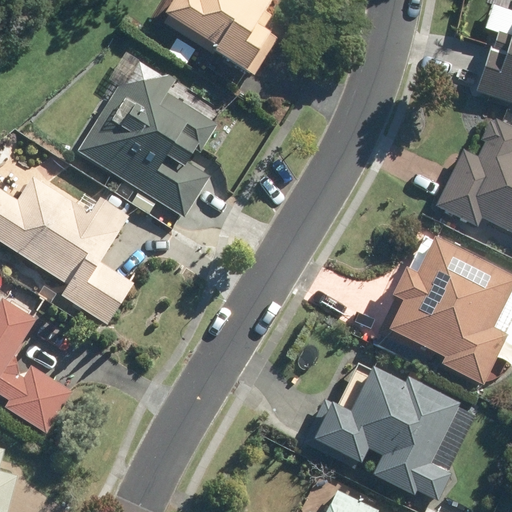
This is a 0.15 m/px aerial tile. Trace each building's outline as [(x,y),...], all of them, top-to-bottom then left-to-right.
[(170,0),(157,20),(179,34),(168,51),(186,63),(197,46),(252,82),(269,56),(258,49),(277,19),(265,11),(272,0),(170,0)] [(511,21),(507,36),(493,31),(477,79),(498,86),(493,100),(511,106),(511,21)] [(210,117),(215,109),(136,59),(126,53),(108,82),(118,88),(78,151),(185,219),(213,175),(195,164),(220,124),(210,117)] [(434,207),(477,226),(480,220),(511,234),(511,132),(502,128),(478,181),(451,169),(434,207)] [(95,199),(87,213),(8,161),(0,173),(0,245),(65,288),(60,295),(105,325),(133,283),(98,260),(125,219),(95,199)] [(388,295),(404,304),(390,330),(444,358),(440,365),(482,387),(486,381),(508,338),(491,329),(511,289),(511,286),(434,245),(417,279),(401,271),(388,295)] [(0,397),(8,403),(5,406),(48,435),(73,399),(10,356),(36,319),(0,293),(0,397)] [(377,457),(369,478),(416,498),(419,492),(444,500),(457,461),(436,453),(459,405),(373,370),(346,411),(326,399),(302,440),(358,463),(366,450),(377,457)] [(0,511),(7,511),(18,474),(0,469),(0,459),(2,451),(0,450),(0,511)] [(379,511),(311,480),(297,510),(301,511),(379,511)]
